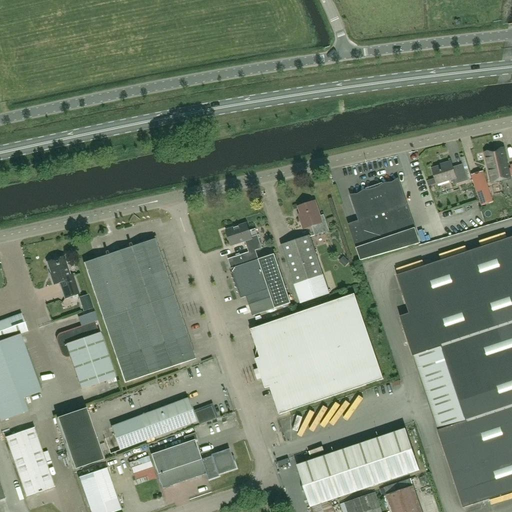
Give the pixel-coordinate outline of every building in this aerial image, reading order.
[(504,149),(495,151),(502,180),(511,178),(504,149)] [(502,180),(495,151),(485,153),(492,183),(502,180)] [(463,165),(467,180),(471,179),(464,158),(461,159),(463,165)] [(444,165),(445,166),(432,170),(436,185),(452,180),(454,185),(468,181),(467,180),(463,165),(452,168),(451,163),(444,165)] [(483,171),(472,175),(481,206),(493,202),(483,171)] [(420,244),(419,241),(399,181),(351,198),(360,221),(349,225),(357,249),(361,261),(420,244)] [(302,215),(299,216),(304,230),(312,227),(315,236),(329,232),(323,216),(320,217),(315,202),(299,208),(302,215)] [(262,249),(256,230),(249,232),(247,225),(226,231),(231,246),(245,242),(249,253),(228,260),(241,299),(246,298),(253,317),(291,304),(275,255),(259,260),(258,260),(255,251),(262,249)] [(309,237),(282,247),(301,304),(329,295),(309,237)] [(511,238),(480,249),(448,260),(397,276),(410,315),(400,318),(413,357),(463,509),(480,504),(511,492),(511,238)] [(155,240),(84,263),(125,385),(195,361),(155,240)] [(64,257),(47,263),(52,278),(51,279),(54,286),(60,283),(65,299),(79,295),(72,276),(70,277),(64,257)] [(344,257),(339,261),(345,267),(350,262),(344,257)] [(254,371),(257,382),(262,380),(265,389),(270,388),(279,416),(383,381),(355,296),(251,331),(252,335),(251,336),(253,337),(260,358),(255,360),(258,370),(254,371)] [(27,333),(21,315),(0,322),(0,342),(20,335),(27,333)] [(57,339),(57,341),(62,356),(64,357),(65,358),(67,358),(70,357),(81,390),(107,382),(109,386),(117,383),(100,334),(99,335),(95,324),(60,336),(59,337),(57,339)] [(0,342),(0,420),(0,421),(28,411),(23,398),(41,392),(37,382),(20,335),(0,342)] [(139,417),(140,417),(112,428),(120,450),(149,440),(195,422),(187,399),(139,417)] [(211,407),(194,413),(199,425),(215,419),(211,407)] [(103,459),(86,408),(57,418),(75,469),(103,459)] [(34,429),(6,439),(26,497),(55,488),(34,429)] [(298,466),(313,511),(335,511),(332,501),(421,471),(407,430),(298,466)] [(194,440),(150,455),(157,475),(156,475),(161,489),(205,474),(205,476),(206,476),(207,481),(218,477),(217,475),(235,469),(228,449),(210,455),(211,457),(200,460),(194,440)] [(78,478),(90,511),(113,511),(121,509),(107,468),(78,478)] [(412,482),(411,479),(380,489),(381,492),(385,491),(387,496),(392,511),(421,511),(414,487),(412,482)] [(381,511),(375,494),(344,505),(346,511),(381,511)]
